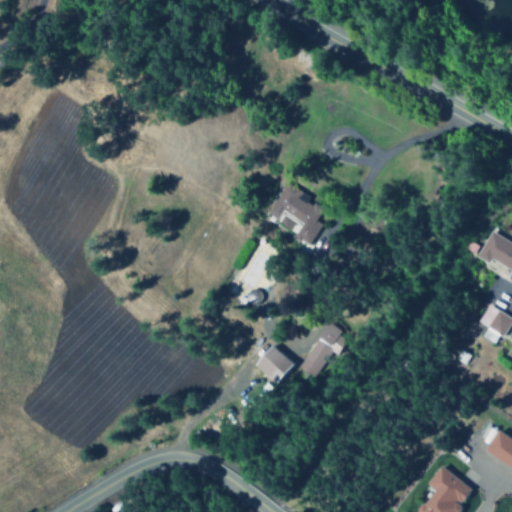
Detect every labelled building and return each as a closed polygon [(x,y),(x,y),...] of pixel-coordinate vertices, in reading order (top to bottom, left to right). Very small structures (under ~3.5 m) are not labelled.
[(308,196),(283,182),(264,213),(276,220),(281,211),(299,223),(292,235),(306,244),(319,223),(314,220),(321,209),(306,200),(308,196)] [(511,282),(511,243),(488,231),(475,256),(486,263),(488,258),(509,269),(504,278),(511,282)] [(510,318),(485,304),(476,321),(484,327),(479,336),(491,342),(495,335),(499,337),(510,318)] [(346,335),(325,322),(295,369),(311,379),(329,351),(334,354),(346,335)] [(251,366),(274,382),(289,360),(266,344),(251,366)] [(511,441),(494,430),(481,450),(511,470),(511,441)] [(452,511),(469,489),(437,465),(424,483),(431,488),(413,511),(452,511)]
